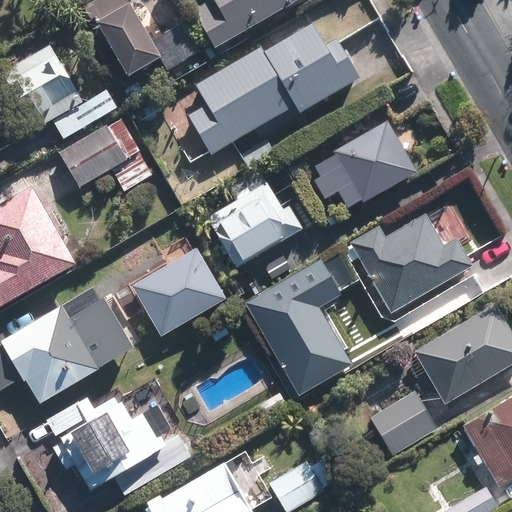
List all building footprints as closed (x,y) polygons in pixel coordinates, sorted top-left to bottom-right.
[(149,0),(139,0),(85,29),(119,93),(181,61),(149,0)] [(217,0),(218,1),(190,22),(215,55),(287,0),(217,0)] [(186,113),(210,154),(295,106),(299,114),(358,81),(335,39),(323,46),(310,22),(196,86),(205,102),(186,113)] [(28,40),(0,59),(0,103),(22,135),(71,102),(28,40)] [(337,190),(347,207),(360,199),(364,204),(417,172),(387,123),(316,166),(323,177),(317,181),(326,196),(337,190)] [(103,125),(44,160),(65,194),(124,160),(103,125)] [(207,218),(235,267),(305,228),(291,204),(284,208),(270,183),(207,218)] [(17,190),(0,200),(0,300),(62,263),(17,190)] [(424,211),(353,253),(395,324),(436,300),(423,280),(454,261),(424,211)] [(133,286),(161,336),(227,300),(199,250),(133,286)] [(133,293),(111,256),(82,272),(104,310),(133,293)] [(282,276),(270,258),(235,280),(246,297),(282,276)] [(246,303),(297,392),(352,362),(322,309),(341,298),(321,262),(246,303)] [(67,300),(0,340),(0,365),(25,406),(103,359),(67,300)] [(415,389),(362,422),(375,443),(511,359),(511,354),(482,306),(396,358),(415,389)] [(106,387),(25,438),(63,498),(145,447),(106,387)] [(511,396),(444,440),(475,487),(511,462),(511,396)] [(234,511),(207,461),(121,508),(122,511),(234,511)] [(282,462),(249,487),(267,511),(302,511),(314,503),(282,462)] [(485,511),(491,509),(478,489),(442,511),(485,511)]
